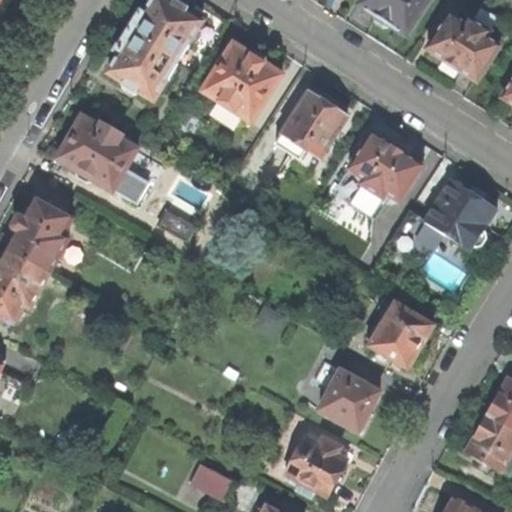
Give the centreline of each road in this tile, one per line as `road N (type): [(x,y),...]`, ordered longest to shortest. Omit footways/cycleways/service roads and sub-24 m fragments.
road 1 (residential): [(252,0),(511,167)]
road 2 (residential): [(511,297),(389,511)]
road 3 (residential): [(89,0),(0,152)]
